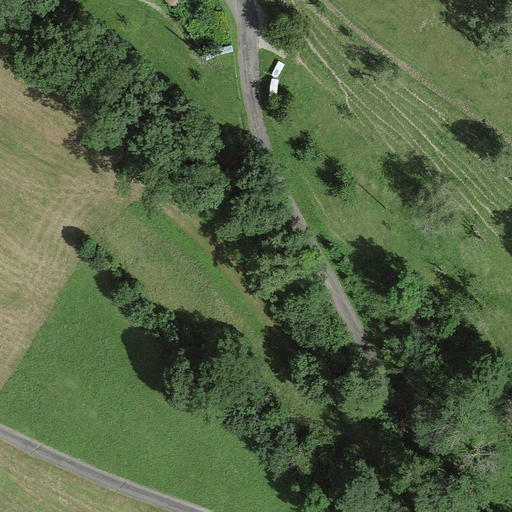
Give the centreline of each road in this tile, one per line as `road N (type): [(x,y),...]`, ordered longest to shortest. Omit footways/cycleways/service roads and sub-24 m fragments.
road 1 (residential): [(243,0),(251,100),(269,168),(458,511)]
road 2 (track): [(0,431),(200,511)]
